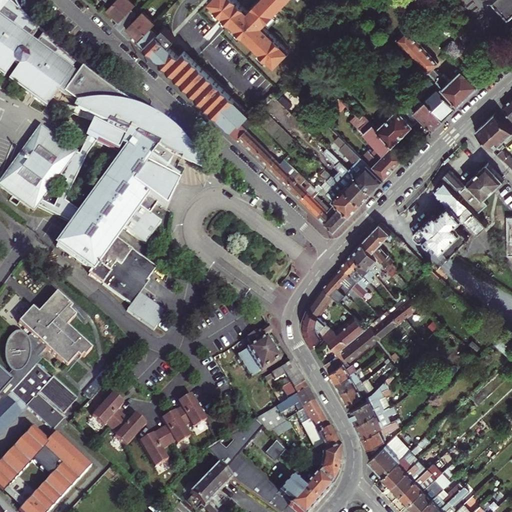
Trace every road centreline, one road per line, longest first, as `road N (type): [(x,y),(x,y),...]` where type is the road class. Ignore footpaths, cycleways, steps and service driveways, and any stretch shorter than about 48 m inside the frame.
road 1 (residential): [(334,253),(62,0)]
road 2 (tertiary): [(350,479),(352,443),(290,332),(295,304),(334,253)]
road 3 (tertiary): [(334,253),(511,80)]
